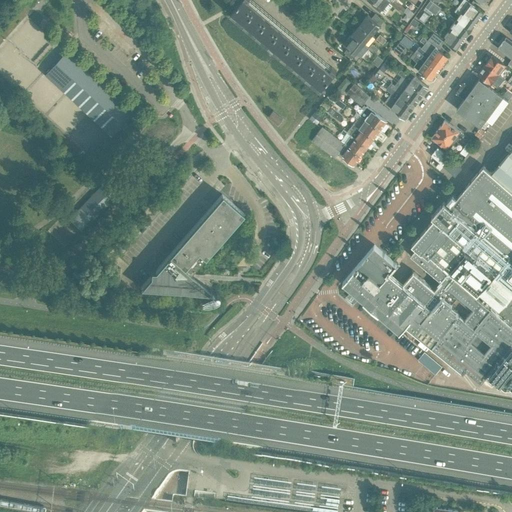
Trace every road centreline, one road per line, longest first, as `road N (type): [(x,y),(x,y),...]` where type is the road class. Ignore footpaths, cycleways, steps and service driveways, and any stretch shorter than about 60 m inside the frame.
road 1 (motorway): [(0,388),(511,468)]
road 2 (motorway): [(511,431),(0,352)]
road 3 (tertiary): [(303,224),(301,249),(279,284),(106,511)]
road 4 (tertiary): [(134,511),(304,274),(316,219)]
road 5 (residential): [(316,219),(366,194),(503,0)]
road 6 (tertiary): [(316,219),(202,60)]
road 7 (tertiary): [(202,60),(223,114),(303,224)]
